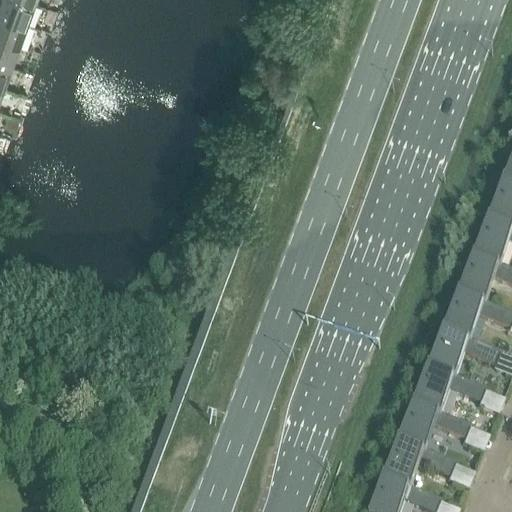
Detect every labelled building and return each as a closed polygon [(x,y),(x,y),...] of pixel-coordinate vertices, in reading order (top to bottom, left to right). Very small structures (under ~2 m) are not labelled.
[(24,0),(0,0),(0,15),(25,24),(33,3),(24,0)] [(0,15),(0,39),(17,46),(25,24),(0,15)] [(0,39),(0,63),(9,67),(17,46),(0,39)] [(0,63),(0,87),(1,88),(9,67),(0,63)] [(511,188),(505,186),(490,222),(511,231),(511,188)] [(511,231),(490,222),(475,259),(497,268),(498,267),(507,244),(511,246),(511,231)] [(497,268),(475,259),(460,296),(482,305),(483,304),(492,281),(511,289),(511,272),(498,267),(497,268)] [(482,305),(460,296),(445,334),(467,343),(468,341),(477,318),(511,332),(511,315),(483,304),(482,305)] [(467,343),(445,334),(430,371),(452,380),(453,378),(462,356),(498,370),(504,356),(468,341),(467,343)] [(452,380),(430,371),(415,407),(437,417),(438,415),(447,393),(483,407),(489,393),(453,378),(452,380)] [(437,417),(415,407),(400,445),(422,454),(423,452),(432,430),(468,444),(474,430),(438,415),(437,417)] [(422,454),(400,445),(385,482),(407,491),(408,489),(417,467),(453,481),(459,467),(423,452),(422,454)] [(407,491),(385,482),(372,511),(398,511),(402,504),(422,511),(440,511),(444,504),(408,489),(407,491)]
